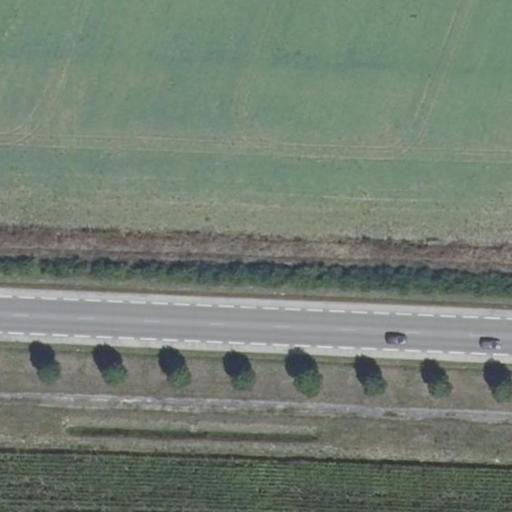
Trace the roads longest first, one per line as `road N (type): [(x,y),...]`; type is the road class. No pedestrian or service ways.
road 1 (track): [(511,421),(0,401)]
road 2 (primary): [(511,334),(0,314)]
